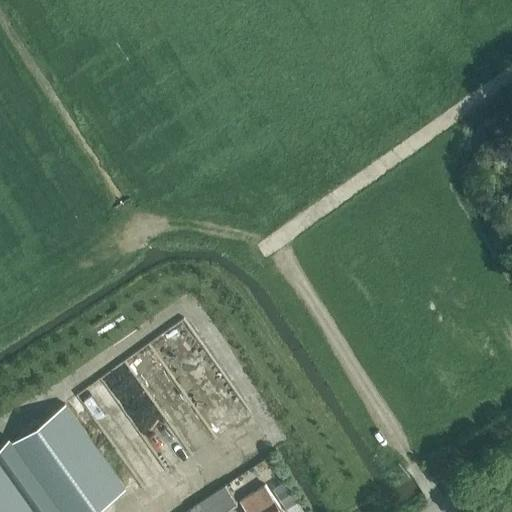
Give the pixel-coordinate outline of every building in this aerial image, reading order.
[(103,374),(80,390),(116,442),(126,435),(131,443),(144,434),(103,374)] [(0,511),(93,511),(127,488),(92,439),(66,402),(12,440),(10,438),(0,444),(0,511)] [(286,507),(298,499),(285,480),(273,488),(286,507)] [(223,511),(238,503),(225,484),(190,507),(193,511),(223,511)] [(240,501),(243,504),(247,511),(283,511),(265,484),(240,501)]
